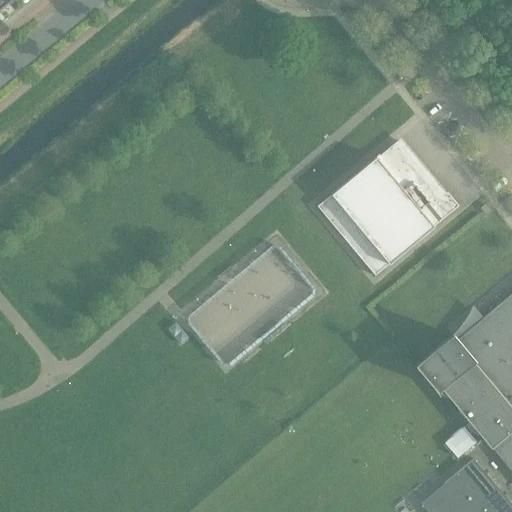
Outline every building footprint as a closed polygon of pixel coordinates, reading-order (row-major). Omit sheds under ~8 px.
[(0,0),(0,9),(10,0),(0,0)] [(375,276),(459,206),(447,192),(446,193),(447,193),(444,196),(398,141),(380,156),(379,154),(317,206),(375,276)] [(439,387),(447,397),(469,422),(491,449),(492,449),(511,472),(511,294),(480,321),(475,316),(465,324),(470,329),(457,341),(452,335),(416,365),(437,389),(439,387)] [(459,457),(479,440),(465,424),(445,442),(459,457)] [(420,503),(426,511),(511,511),(511,505),(473,459),(420,503)]
